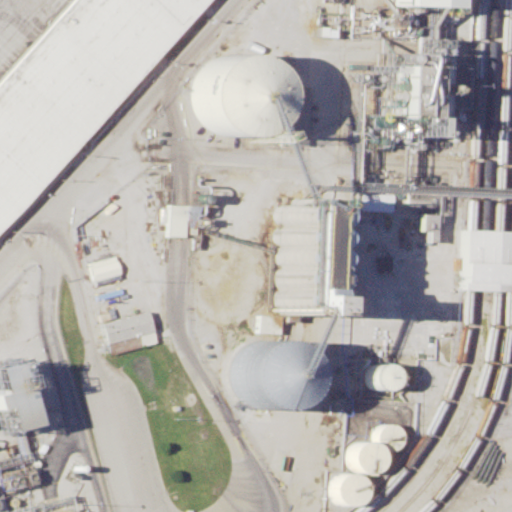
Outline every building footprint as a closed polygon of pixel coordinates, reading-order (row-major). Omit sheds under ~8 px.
[(0,76),(68,0),(203,0),(11,215),(0,226),(0,76)] [(381,65),(347,63),(354,70),(354,72),(379,73),(377,109),(373,114),(373,116),(365,123),(371,129),(370,142),(409,144),(410,126),(433,127),(434,106),(462,107),(464,63),(437,61),(438,38),(409,36),(408,52),(398,52),(398,43),(393,39),(393,52),(382,52),(381,65)] [(231,55),(212,58),(201,65),(193,76),(187,93),(188,106),(195,121),(207,131),(220,137),(236,137),(249,132),(264,118),(269,106),(270,92),(262,72),(249,60),(231,55)] [(276,144),(303,145),(305,92),(278,91),(276,144)] [(354,210),(387,211),(388,194),(355,193),(354,210)] [(163,205),(163,236),(180,237),(180,234),(192,234),(192,205),(163,205)] [(429,213),(415,213),(414,231),(421,231),(420,241),(429,241),(429,213)] [(459,230),(457,289),(478,290),(492,290),(506,290),(511,290),(511,231),(508,231),(495,230),(459,230)] [(115,272),(110,255),(84,262),(89,280),(115,272)] [(62,283),(74,330),(93,325),(82,278),(62,283)] [(98,323),(106,354),(152,343),(144,312),(98,323)] [(261,340),(245,343),(236,349),(229,358),(224,372),(225,383),(231,395),(241,404),(258,409),(265,409),(276,405),(288,393),(292,383),(293,372),(287,354),(276,345),(261,340)] [(0,428),(18,424),(3,360),(0,360),(0,428)] [(386,390),(386,363),(361,363),(361,390),(386,390)] [(381,424),(375,425),(372,427),(369,430),(368,435),(368,439),(370,443),(374,446),(378,448),(382,448),(386,446),(390,442),(392,439),(392,435),(390,429),(386,425),(381,424)] [(358,441),(351,443),(347,445),(343,449),(341,455),(342,460),(344,466),(349,469),(354,471),(359,472),(364,470),(370,465),(371,460),(372,455),(369,448),(364,443),(358,441)] [(340,474),(333,476),(329,478),(326,482),(324,488),(324,493),(327,499),(331,502),(336,504),(342,505),(347,503),(352,498),(354,493),(354,488),(351,481),(347,476),(340,474)]
